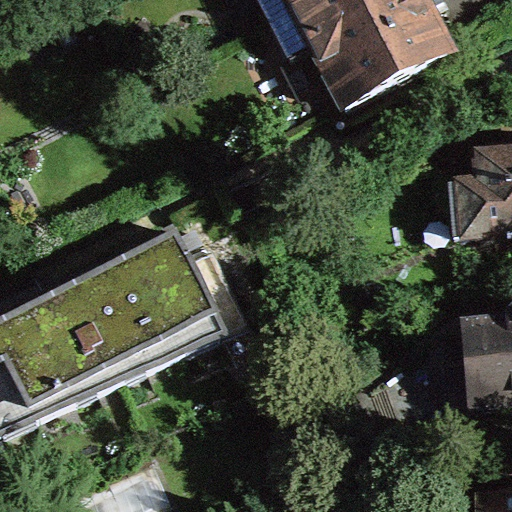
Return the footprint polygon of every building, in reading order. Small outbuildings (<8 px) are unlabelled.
[(324,0),(258,0),(272,27),(324,0)] [(324,0),(272,27),(291,63),(313,51),(346,114),(452,59),(429,17),(443,9),(438,0),(324,0)] [(511,152),(474,155),(476,188),(450,191),(454,243),(511,237),(511,152)] [(0,443),(250,330),(212,257),(189,268),(172,234),(53,294),(0,320),(0,443)] [(493,321),(494,330),(466,332),(474,411),(511,407),(511,312),(509,314),(493,321)] [(511,511),(511,500),(482,501),(482,511),(511,511)]
